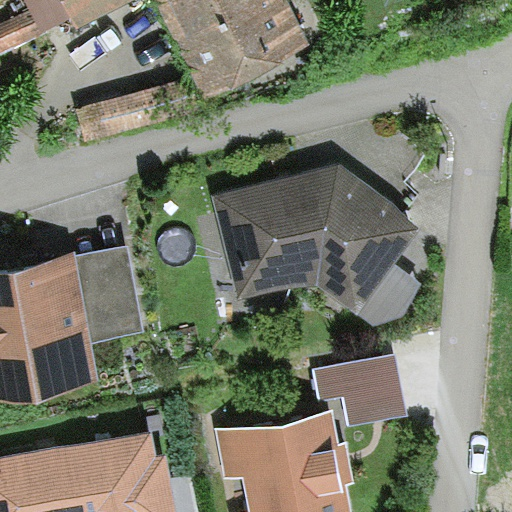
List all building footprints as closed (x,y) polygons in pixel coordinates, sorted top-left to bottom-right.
[(43,34),(72,17),(63,0),(25,0),(31,10),(43,34)] [(63,0),(72,17),(77,28),(134,0),(156,0),(194,78),(203,96),(310,45),(287,0),(63,0)] [(0,53),(43,34),(31,10),(0,24),(0,53)] [(203,96),(194,78),(77,109),(86,140),(208,110),(203,96)] [(338,163),(213,195),(238,301),(317,283),(357,316),(420,230),(338,163)] [(128,246),(76,256),(92,344),(146,333),(128,246)] [(75,252),(0,265),(0,393),(98,381),(92,344),(76,256),(75,252)] [(406,416),(396,354),(314,368),(320,400),(344,396),(348,425),(406,416)] [(332,411),(216,428),(226,478),(242,475),(249,511),(351,511),(346,485),(339,445),(332,411)] [(164,511),(144,425),(0,457),(0,511),(164,511)] [(347,443),(339,445),(346,485),(354,484),(347,443)]
